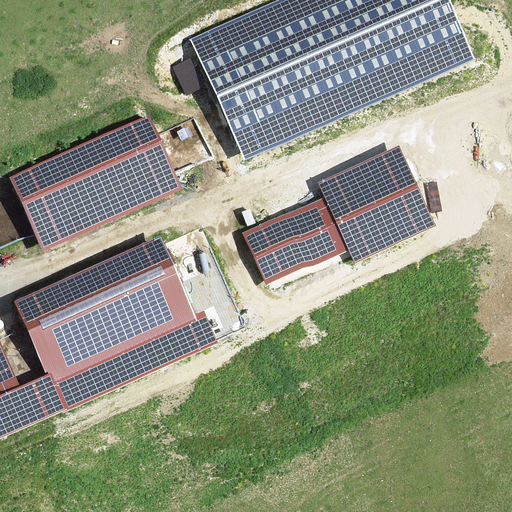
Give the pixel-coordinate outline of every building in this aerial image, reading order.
[(444,0),(283,0),(194,39),(246,157),(471,58),(444,0)] [(191,60),(174,68),(187,94),(203,86),(191,60)] [(146,121),(10,178),(40,249),(176,191),(146,121)] [(321,183),(327,198),(348,246),(354,262),(433,228),(399,149),(321,183)] [(327,198),(244,233),(265,282),(348,246),(327,198)] [(160,240),(17,302),(49,376),(19,389),(0,345),(0,436),(216,343),(203,314),(195,318),(160,240)]
